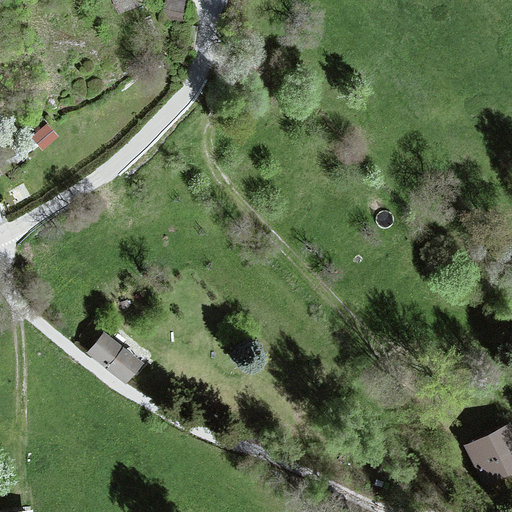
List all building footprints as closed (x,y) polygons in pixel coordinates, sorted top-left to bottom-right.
[(140,0),(102,0),(110,19),(143,7),(140,0)] [(24,199),(15,188),(0,199),(0,200),(8,211),(24,199)] [(97,332),(76,354),(114,389),(134,367),(97,332)] [(511,436),(504,421),(457,446),(479,487),(511,469),(511,436)] [(24,511),(33,511),(34,499),(24,499),(24,511)]
